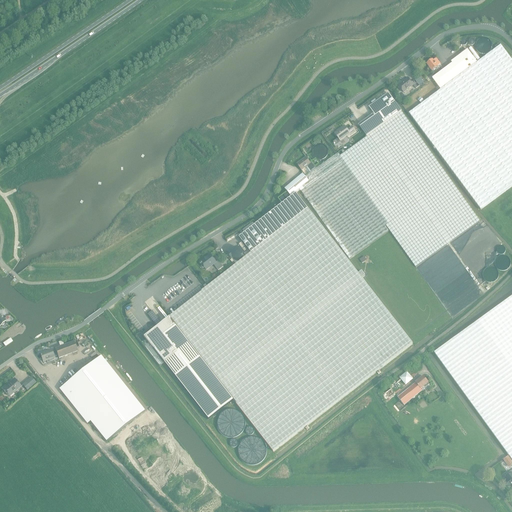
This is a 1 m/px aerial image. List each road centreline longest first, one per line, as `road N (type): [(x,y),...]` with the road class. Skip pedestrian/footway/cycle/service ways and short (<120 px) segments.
road 1 (unclassified): [(0,368),(253,211),(293,141),(444,34),(489,28),(511,42)]
road 2 (unknown): [(285,511),(458,511)]
road 3 (primary): [(0,94),(141,0)]
road 4 (primary): [(130,0),(0,87)]
